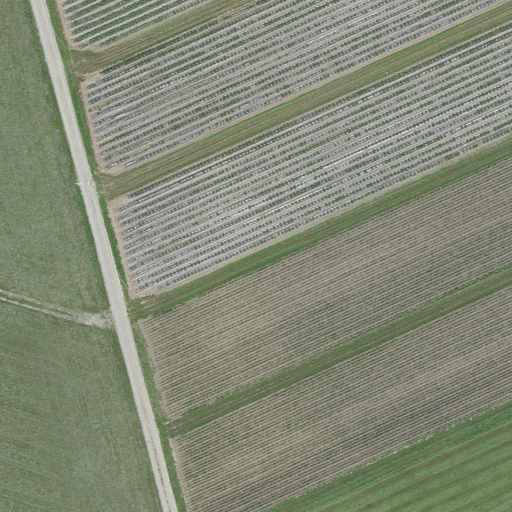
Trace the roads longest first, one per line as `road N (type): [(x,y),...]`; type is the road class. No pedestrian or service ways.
road 1 (track): [(177,511),(45,0)]
road 2 (track): [(127,318),(65,314),(0,293)]
